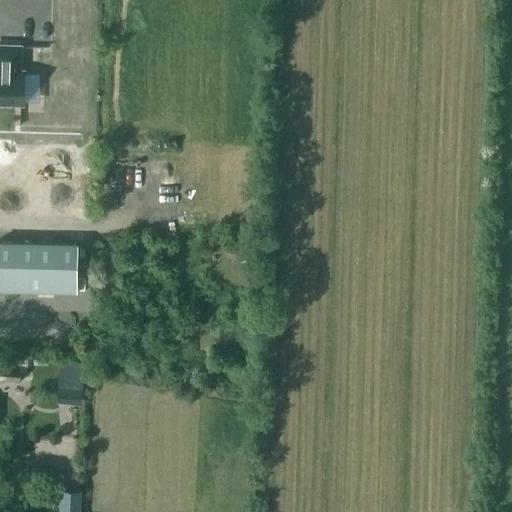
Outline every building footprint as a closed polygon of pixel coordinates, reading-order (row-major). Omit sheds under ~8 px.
[(0,100),(23,102),(24,70),(19,69),(20,44),(0,43),(0,100)] [(0,240),(0,288),(76,290),(77,242),(0,240)] [(56,402),(81,404),(85,360),(60,358),(56,402)] [(0,379),(20,381),(21,366),(0,364),(0,379)] [(59,511),(79,511),(81,490),(61,488),(59,511)]
